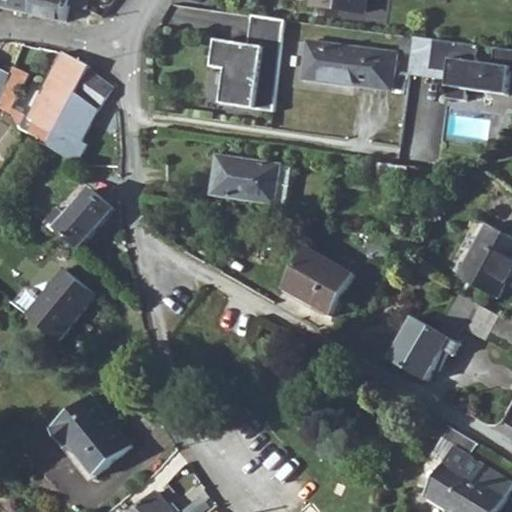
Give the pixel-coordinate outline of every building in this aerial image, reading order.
[(3,0),(1,8),(30,14),(34,0),(3,0)] [(34,0),(30,14),(66,22),(72,5),(89,10),(91,0),(34,0)] [(313,0),(313,7),(365,14),(366,0),(313,0)] [(225,104),(275,110),(286,18),(252,14),(249,45),(218,41),(215,68),(229,70),(225,104)] [(428,68),(433,37),(412,35),(408,72),(446,77),(447,71),(428,68)] [(511,70),(511,48),(492,45),(490,62),(474,60),(476,43),(433,37),(428,68),(447,71),(446,77),(445,85),(446,85),(445,97),(464,99),(466,88),(505,93),(508,70),(511,70)] [(394,91),(399,52),(311,41),(305,81),(394,91)] [(65,54),(30,120),(44,127),(37,139),(50,144),(89,70),(91,67),(65,54)] [(0,105),(13,75),(0,68),(0,105)] [(30,74),(16,68),(13,75),(0,105),(0,108),(11,114),(30,74)] [(50,144),(49,147),(77,165),(88,145),(83,142),(99,109),(115,87),(89,70),(50,144)] [(217,196),(280,205),(286,167),(222,157),(217,196)] [(280,205),(289,207),(295,168),(286,167),(280,205)] [(60,209),(47,224),(78,253),(82,249),(83,249),(116,211),(94,191),(69,220),(64,215),(65,214),(60,209)] [(511,236),(491,225),(462,277),(502,298),(511,279),(511,236)] [(408,257),(425,238),(376,232),(373,252),(408,257)] [(310,246),(288,286),(336,313),(358,273),(310,246)] [(68,271),(31,317),(63,342),(100,296),(68,271)] [(16,304),(31,317),(45,299),(30,286),(16,304)] [(511,321),(463,295),(442,332),(416,318),(392,359),(429,382),(447,351),(454,340),(458,342),(466,326),(490,339),(494,331),(511,341),(511,321)] [(447,351),(457,357),(464,345),(458,342),(454,340),(447,351)] [(60,429),(56,432),(69,449),(73,445),(98,477),(134,447),(95,397),(58,427),(60,429)] [(473,443),(441,424),(434,437),(456,450),(465,455),(473,443)] [(447,463),(449,464),(454,454),(453,454),(442,446),(436,457),(447,463)] [(502,511),(511,496),(511,483),(456,450),(453,454),(454,454),(449,464),(447,463),(426,498),(448,511),(502,511)] [(179,511),(161,492),(137,511),(179,511)]
